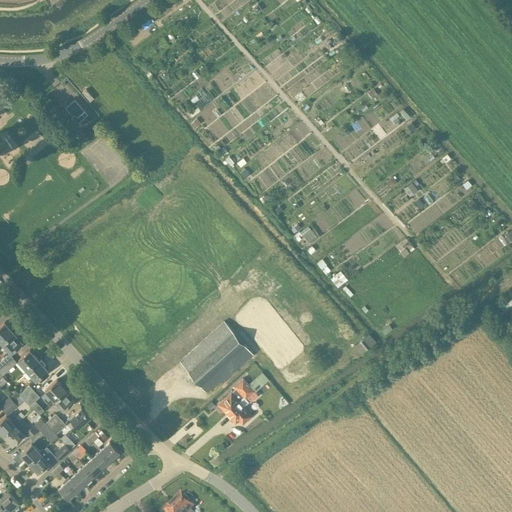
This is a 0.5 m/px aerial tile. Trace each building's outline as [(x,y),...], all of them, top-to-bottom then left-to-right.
[(90,101),(94,98),(86,89),(82,92),(90,101)] [(65,107),(78,122),(88,113),(75,99),(65,107)] [(332,278),(339,287),(350,278),(343,269),(332,278)] [(253,353),(224,320),(180,361),(209,394),(253,353)] [(0,326),(0,340),(2,343),(14,332),(5,322),(0,326)] [(14,332),(2,343),(11,352),(23,342),(14,332)] [(376,342),(368,334),(355,345),(362,354),(376,342)] [(18,360),(27,370),(31,366),(39,360),(30,350),(18,360)] [(0,370),(13,358),(8,362),(4,357),(0,361),(0,370)] [(0,370),(0,372),(2,375),(17,362),(13,358),(0,370)] [(47,369),(39,360),(31,366),(27,370),(32,375),(29,378),(33,382),(36,379),(47,369)] [(231,393),(219,404),(226,412),(244,396),(240,392),(249,383),(243,377),(233,386),(232,386),(233,386),(235,389),(231,393)] [(46,390),(55,400),(66,389),(57,379),(46,390)] [(244,396),(226,412),(235,423),(239,419),(242,423),(252,415),(248,411),(244,406),(249,401),(247,398),(246,397),(254,390),(249,383),(240,392),(244,396)] [(20,394),(19,395),(20,396),(23,399),(24,399),(34,390),(29,385),(19,394),(20,394)] [(75,399),(66,389),(55,400),(63,409),(75,399)] [(24,399),(30,405),(40,396),(34,390),(24,399)] [(0,404),(0,406),(4,410),(14,400),(9,396),(0,404)] [(14,400),(4,410),(8,414),(23,399),(20,396),(14,400)] [(79,426),(90,416),(81,406),(70,417),(79,426)] [(50,427),(51,428),(57,423),(61,419),(55,413),(45,422),(45,423),(49,427),(50,427)] [(0,420),(0,430),(4,436),(15,425),(17,423),(14,419),(11,421),(6,415),(0,420)] [(25,432),(30,437),(45,423),(45,422),(40,417),(25,432)] [(51,428),(56,433),(66,424),(61,419),(57,423),(51,428)] [(17,423),(15,425),(4,436),(13,445),(24,434),(19,429),(21,427),(17,423)] [(45,423),(30,437),(33,441),(49,427),(45,423)] [(99,435),(96,430),(89,436),(93,440),(99,435)] [(110,459),(119,451),(109,441),(101,449),(110,459)] [(20,453),(29,463),(40,452),(32,443),(20,453)] [(66,445),(57,453),(61,458),(71,449),(66,445)] [(47,446),(40,452),(29,463),(38,472),(55,456),(47,446)] [(76,456),(81,452),(77,448),(72,452),(76,456)] [(110,459),(101,449),(92,457),(102,467),(110,459)] [(72,460),(76,456),(72,452),(68,456),(72,460)] [(102,467),(92,457),(84,464),(93,474),(102,467)] [(59,472),(64,468),(60,463),(55,468),(59,472)] [(93,474),(84,464),(75,472),(85,482),(93,474)] [(55,476),(59,472),(55,468),(51,472),(55,476)] [(85,482),(75,472),(67,480),(76,490),(85,482)] [(76,490),(67,480),(58,488),(67,498),(76,490)] [(8,490),(0,498),(0,499),(10,510),(19,502),(8,490)] [(176,498),(172,502),(180,511),(192,511),(190,509),(193,506),(189,502),(192,499),(188,494),(188,495),(185,498),(181,494),(179,495),(179,494),(175,497),(176,498)] [(0,511),(8,511),(10,510),(0,499),(0,511)] [(180,511),(172,502),(167,506),(166,505),(163,509),(164,509),(163,511),(180,511)]
